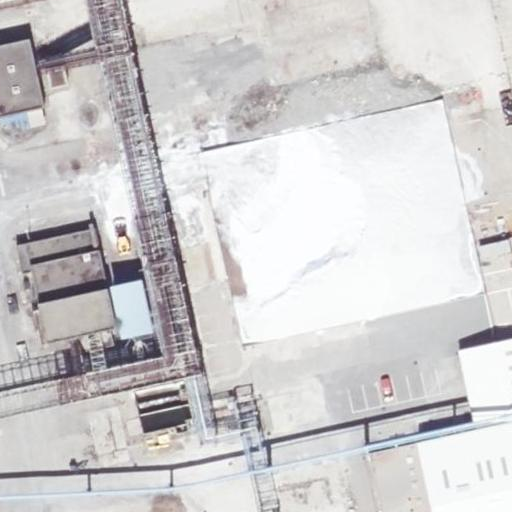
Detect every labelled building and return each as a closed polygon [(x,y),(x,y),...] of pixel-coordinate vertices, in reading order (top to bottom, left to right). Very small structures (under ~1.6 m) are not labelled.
[(511,0),(494,0),(511,80),(511,0)] [(0,118),(46,108),(31,39),(0,46),(0,118)] [(69,85),(62,53),(45,57),(52,89),(69,85)] [(198,74),(198,71),(198,68),(197,65),(195,63),(192,62),(189,62),(186,63),(183,65),(182,68),(181,71),(182,74),(184,77),(187,78),(190,79),(193,78),(196,77),(198,74)] [(178,88),(178,85),(178,84),(177,81),(176,78),(175,76),(173,75),(170,73),(168,73),(165,72),(163,72),(160,73),(157,74),(156,75),(154,78),(152,80),(151,83),(151,85),(151,88),(152,90),(153,93),(154,95),(156,97),(158,98),(162,99),(164,100),(166,100),(168,99),(170,99),(172,97),(175,95),(176,93),(178,91),(178,88)] [(216,91),(217,88),(217,85),(216,82),(214,80),(211,78),(208,78),(205,79),(202,81),(201,83),(200,87),(201,90),(202,92),(205,94),(208,95),(211,95),(214,93),(216,91)] [(395,313),(486,290),(462,196),(457,197),(450,170),(414,179),(420,204),(385,213),(393,245),(401,243),(405,260),(393,263),(395,274),(415,269),(421,293),(391,300),(395,313)] [(118,328),(96,228),(17,246),(24,274),(33,272),(49,343),(77,337),(81,353),(115,345),(112,329),(118,328)] [(152,332),(141,279),(115,285),(126,338),(152,332)] [(511,511),(511,339),(459,351),(477,430),(370,454),(382,511),(511,511)] [(146,441),(192,426),(184,405),(139,420),(146,441)] [(88,413),(92,432),(100,469),(132,462),(120,406),(88,413)] [(100,469),(92,432),(49,441),(57,478),(100,469)]
